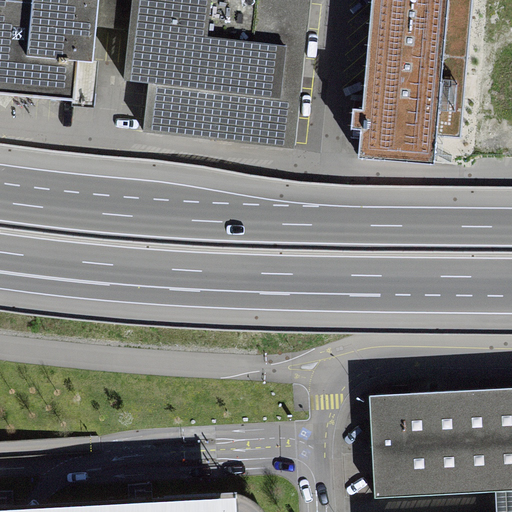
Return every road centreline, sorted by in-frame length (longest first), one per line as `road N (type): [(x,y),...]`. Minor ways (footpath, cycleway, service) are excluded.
road 1 (residential): [(511,173),(307,169),(0,127)]
road 2 (motorway): [(511,226),(292,224),(0,199)]
road 3 (motorway): [(0,280),(226,301),(511,297)]
road 4 (motorway): [(0,252),(511,271)]
road 5 (unclassified): [(325,379),(370,354),(511,352)]
road 6 (unknown): [(337,0),(328,88),(307,169)]
